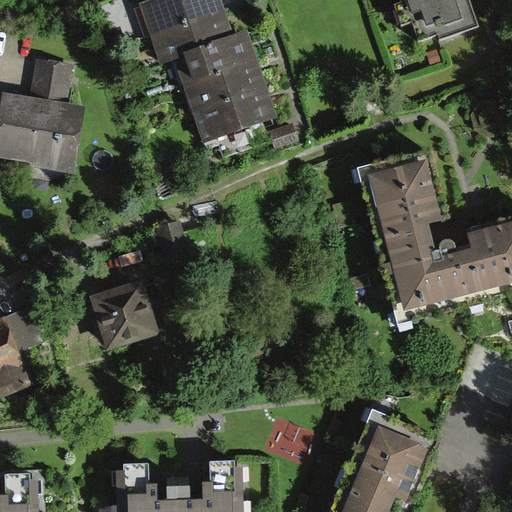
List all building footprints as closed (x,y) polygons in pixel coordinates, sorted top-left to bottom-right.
[(209,0),(161,0),(139,8),(158,61),(170,57),(201,142),(272,117),(241,31),(223,37),(209,0)] [(401,0),(417,45),(469,28),(459,0),(401,0)] [(34,96),(4,92),(0,115),(0,156),(30,161),(30,165),(73,172),(83,107),(65,104),(71,67),(39,62),(34,96)] [(267,133),(273,148),(292,142),(287,126),(267,133)] [(425,154),(362,170),(399,314),(511,285),(511,222),(446,239),(425,154)] [(346,204),(332,207),(336,230),(351,227),(346,204)] [(155,228),(164,258),(181,253),(173,223),(155,228)] [(205,257),(197,230),(180,235),(188,262),(205,257)] [(174,272),(151,279),(158,299),(181,293),(174,272)] [(369,276),(353,281),(359,301),(375,296),(369,276)] [(133,284),(87,298),(102,349),(148,335),(133,284)] [(30,310),(0,321),(0,381),(21,373),(13,352),(42,341),(30,310)] [(401,511),(432,438),(367,411),(325,511),(401,511)] [(143,467),(116,467),(116,511),(239,511),(238,465),(209,466),(210,488),(143,489),(143,467)] [(0,511),(37,511),(36,475),(0,475),(0,511)]
